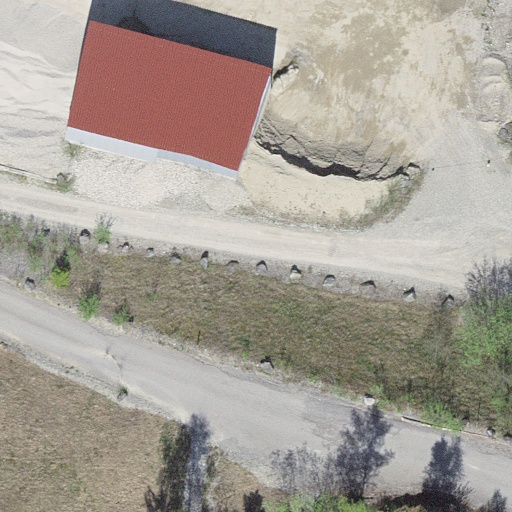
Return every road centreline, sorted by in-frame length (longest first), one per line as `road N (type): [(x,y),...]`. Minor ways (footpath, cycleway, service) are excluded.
road 1 (track): [(511,478),(0,295)]
road 2 (track): [(0,191),(511,292)]
